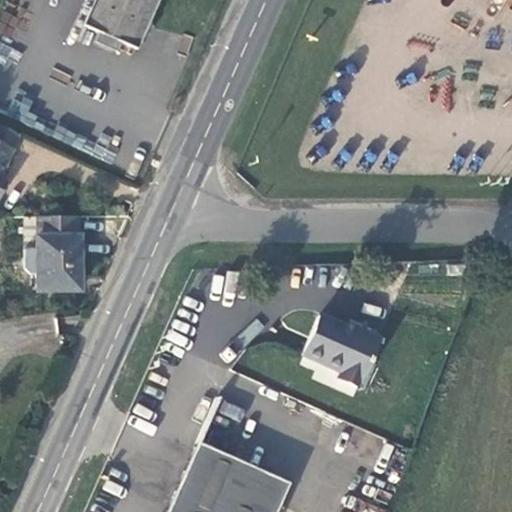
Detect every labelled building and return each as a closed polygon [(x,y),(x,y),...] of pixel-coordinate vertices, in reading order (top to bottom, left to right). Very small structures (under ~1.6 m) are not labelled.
[(94,0),(83,26),(101,34),(125,44),(138,52),(147,35),(160,30),(157,17),(163,0),(94,0)] [(125,44),(101,34),(97,44),(120,54),(125,44)] [(18,134),(0,125),(0,194),(7,180),(0,176),(18,134)] [(78,292),(76,217),(34,217),(35,292),(78,292)] [(355,387),(377,339),(360,330),(352,334),(317,317),(303,352),(337,370),(334,377),(355,387)] [(273,511),(285,484),(196,446),(167,511),(273,511)]
